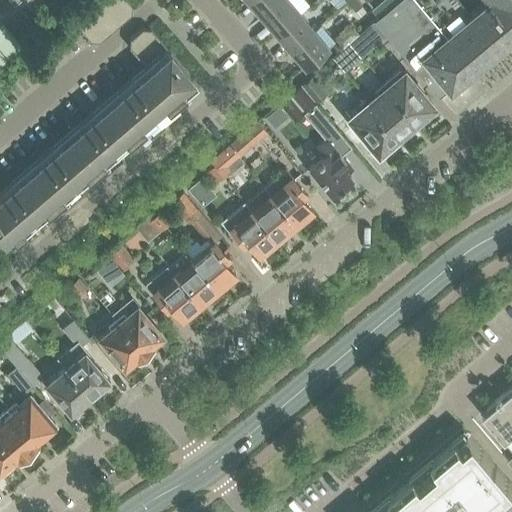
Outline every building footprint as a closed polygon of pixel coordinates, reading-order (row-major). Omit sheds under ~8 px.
[(129,13),(129,4),(125,0),(100,0),(74,22),(88,39),(97,40),(129,13)] [(247,0),(259,15),(276,0),(247,0)] [(276,0),(259,15),(274,31),(298,10),(289,0),(276,0)] [(361,5),(357,0),(345,0),(355,10),(361,5)] [(511,0),(394,0),(384,9),(377,15),(372,19),(385,34),(437,97),(448,88),(511,35),(511,0)] [(274,31),(288,48),(312,27),(298,10),(274,31)] [(372,19),(357,32),(370,47),(385,34),(372,19)] [(0,65),(24,45),(2,20),(0,22),(0,65)] [(312,27),(288,48),(303,65),(327,44),(333,52),(355,33),(345,22),(324,40),(312,27)] [(15,239),(63,197),(198,81),(150,26),(141,25),(129,35),(128,44),(148,66),(0,193),(0,236),(3,240),(11,234),(15,239)] [(346,41),(329,56),(339,68),(356,54),(346,41)] [(402,71),(384,86),(394,98),(395,96),(403,105),(404,110),(413,120),(419,115),(423,116),(429,111),(429,107),(431,105),(402,71)] [(315,74),(303,83),(318,100),(329,91),(315,74)] [(300,86),(291,94),(305,111),(315,103),(300,86)] [(408,125),(413,120),(404,110),(403,105),(395,96),(394,98),(384,86),(366,101),(376,113),(378,111),(385,120),(386,125),(396,136),(398,133),(402,134),(408,129),(408,125)] [(289,95),(280,103),(294,120),(304,112),(289,95)] [(390,140),(396,136),(386,125),(385,120),(378,111),(376,113),(366,101),(348,116),(378,151),(380,149),(384,150),(390,145),(390,140)] [(315,103),(303,114),(324,139),(315,146),(322,155),(308,167),(332,195),(351,179),(345,173),(350,169),(338,156),(351,146),(315,103)] [(275,107),(265,117),(273,127),(284,118),(275,107)] [(256,119),(228,144),(238,156),(267,131),(256,119)] [(228,144),(209,160),(212,164),(222,176),(223,177),(242,161),(238,156),(228,144)] [(213,183),(222,176),(212,164),(204,171),(213,183)] [(269,194),(268,194),(293,223),(311,208),(303,198),(307,194),(284,168),(262,186),(269,194)] [(244,202),(250,209),(274,238),(276,237),(279,238),(286,232),(286,229),(293,223),(268,194),(262,186),(244,202)] [(197,205),(183,188),(170,200),(184,216),(197,205)] [(163,206),(154,213),(164,224),(172,217),(163,206)] [(257,253),(274,238),(250,209),(229,227),(245,246),(248,244),(257,253)] [(152,210),(134,225),(146,239),(155,231),(164,224),(154,213),(152,210)] [(136,228),(122,240),(133,253),(147,241),(136,228)] [(197,239),(185,250),(192,257),(216,287),(234,272),(225,262),(229,259),(212,240),(210,237),(201,244),(197,239)] [(124,268),(136,258),(123,243),(111,252),(124,268)] [(184,248),(166,263),(167,264),(173,273),(198,302),(199,301),(202,302),(209,296),(209,292),(216,287),(192,257),(185,250),(184,248)] [(116,265),(108,255),(98,264),(95,267),(105,278),(118,266),(116,265)] [(167,264),(145,283),(152,291),(168,310),(171,308),(179,318),(198,302),(173,273),(167,264)] [(87,285),(80,276),(71,283),(80,293),(88,286),(87,285)] [(129,297),(111,312),(117,320),(144,351),(152,344),(151,343),(161,334),(136,304),(129,297)] [(60,327),(63,330),(77,347),(88,338),(71,318),(60,327)] [(117,320),(97,337),(122,367),(133,358),(135,359),(144,351),(117,320)] [(0,339),(0,347),(15,365),(32,385),(42,376),(7,333),(0,339)] [(73,343),(56,356),(64,366),(63,366),(89,396),(110,378),(85,348),(81,352),(73,343)] [(22,393),(32,385),(15,365),(6,373),(22,393)] [(63,366),(43,383),(63,407),(68,413),(89,396),(63,366)] [(511,384),(498,396),(511,412),(511,384)] [(14,402),(7,408),(36,443),(36,442),(35,441),(44,433),(47,434),(51,431),(52,427),(54,425),(28,394),(16,404),(14,402)] [(511,412),(498,396),(480,411),(511,448),(511,455),(506,460),(511,466),(511,412)] [(17,459),(36,443),(7,408),(0,414),(2,417),(0,418),(0,437),(16,456),(15,457),(17,459)] [(503,511),(511,505),(510,503),(511,501),(511,485),(467,433),(458,442),(456,439),(371,511),(503,511)] [(7,464),(15,457),(16,456),(0,437),(0,469),(2,470),(6,467),(7,464)]
